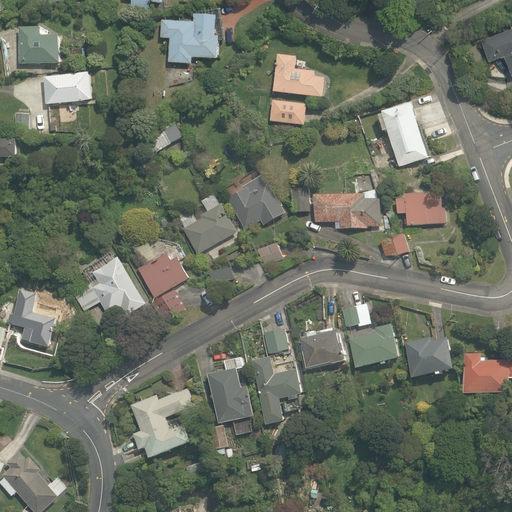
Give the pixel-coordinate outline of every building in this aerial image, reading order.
[(133,9),(150,12),(151,3),(164,5),(165,0),(132,0),(134,0),(133,9)] [(195,23),(163,20),(161,38),(172,39),(168,89),(199,82),(201,58),(219,60),(221,40),(226,41),(222,10),(216,9),(215,17),(196,15),(195,23)] [(511,28),(482,37),(488,60),(507,55),(511,74),(511,28)] [(41,65),(62,65),(62,37),(44,37),(44,29),(41,29),(21,29),(21,65),(41,65)] [(85,40),(69,41),(69,58),(86,57),(85,40)] [(275,93),(325,99),(327,80),(316,78),(317,73),(297,71),(299,58),(280,56),(275,93)] [(46,79),(49,106),(95,102),(92,75),(46,79)] [(239,92),(237,90),(235,91),(234,90),(227,94),(230,99),(237,95),(236,93),(239,92)] [(275,101),(274,108),(272,123),(306,127),(308,108),(308,105),(275,101)] [(415,105),(403,108),(386,114),(401,168),(431,160),(416,108),(415,105)] [(28,134),(43,134),(43,112),(29,112),(28,134)] [(145,133),(156,153),(184,137),(173,118),(145,133)] [(33,163),(34,144),(16,144),(16,143),(0,142),(0,168),(12,169),(12,162),(33,163)] [(185,160),(193,156),(189,148),(181,153),(185,160)] [(229,200),(247,231),(263,222),(266,227),(289,214),(283,202),(282,203),(267,177),(246,189),(246,190),(229,200)] [(295,191),(296,214),(313,213),(311,190),(295,191)] [(409,214),(410,227),(449,225),(448,211),(445,211),(444,194),(408,196),(408,201),(399,201),(400,215),(409,214)] [(342,224),(342,230),(369,230),(369,228),(383,228),(383,201),(368,201),(368,196),(317,197),(318,224),(342,224)] [(239,232),(223,204),(202,215),(205,219),(185,230),(199,255),(239,232)] [(382,242),(388,257),(412,253),(406,235),(382,242)] [(260,251),(265,267),(285,261),(280,245),(260,251)] [(452,253),(440,250),(439,257),(451,259),(452,253)] [(147,305),(121,258),(116,260),(112,252),(105,256),(110,265),(95,274),(98,279),(90,283),(91,284),(75,294),(85,312),(101,302),(109,316),(124,307),(128,315),(147,305)] [(140,270),(157,300),(192,280),(180,258),(173,262),(169,254),(140,270)] [(213,275),(216,286),(236,281),(234,270),(213,275)] [(59,320),(41,316),(36,314),(41,296),(24,291),(17,316),(13,315),(10,324),(27,329),(24,342),(41,346),(51,349),(59,320)] [(156,305),(166,323),(188,310),(178,292),(156,305)] [(344,310),(348,328),(360,326),(361,328),(373,325),(369,305),(344,310)] [(351,341),(358,370),(402,359),(393,325),(377,329),(379,334),(351,341)] [(309,369),(316,367),(332,364),(332,365),(348,362),(345,345),(342,346),(338,329),(336,330),(334,328),(308,333),(308,337),(302,339),(309,369)] [(276,332),(280,354),(293,351),(288,329),(276,332)] [(407,345),(414,380),(457,370),(450,339),(435,343),(434,339),(407,345)] [(465,354),(466,394),(511,393),(511,379),(511,378),(511,358),(486,360),(486,357),(484,357),(484,353),(465,354)] [(211,376),(222,425),(258,417),(251,387),(244,389),(239,370),(245,369),(243,358),(226,362),(228,372),(211,376)] [(255,362),(269,426),(287,422),(283,400),(292,398),(292,402),(302,400),(301,396),(305,395),(299,370),(281,374),(280,369),(275,370),(273,358),(255,362)] [(148,448),(153,460),(192,444),(180,415),(184,414),(186,418),(200,412),(191,389),(162,401),(160,396),(133,407),(144,433),(136,436),(142,451),(148,448)] [(10,415),(1,411),(0,412),(0,440),(7,445),(11,435),(4,432),(10,415)] [(213,430),(219,457),(229,455),(227,449),(231,448),(226,427),(213,430)] [(45,511),(61,498),(58,495),(67,488),(59,478),(51,485),(40,474),(43,471),(32,458),(28,460),(21,453),(9,463),(12,468),(4,475),(6,478),(1,482),(12,496),(18,492),(35,511),(32,511),(27,510),(25,511),(45,511)] [(263,453),(243,458),(247,475),(267,470),(263,453)]
